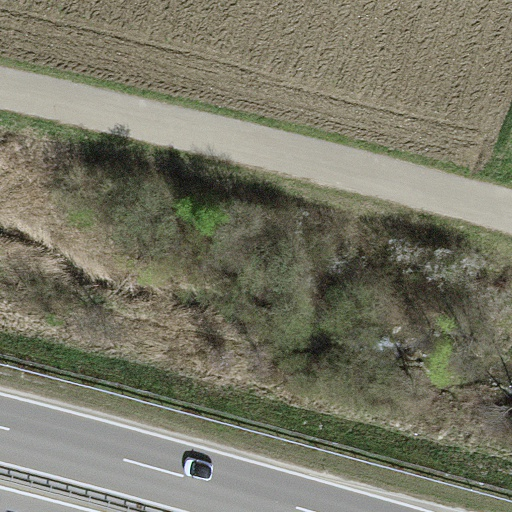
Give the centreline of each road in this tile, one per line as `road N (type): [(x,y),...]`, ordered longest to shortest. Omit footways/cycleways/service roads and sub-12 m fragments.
road 1 (track): [(0,58),(511,197)]
road 2 (motorway): [(316,511),(0,426)]
